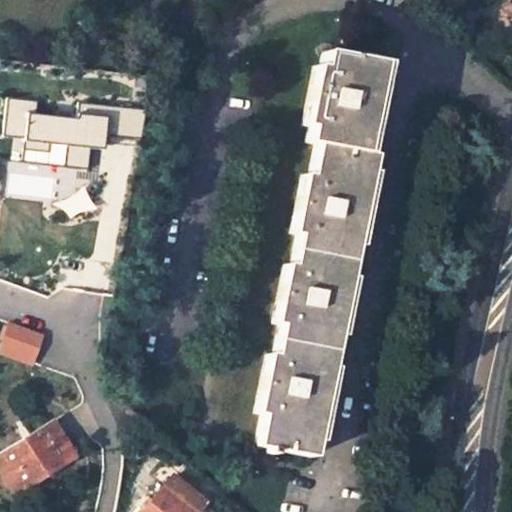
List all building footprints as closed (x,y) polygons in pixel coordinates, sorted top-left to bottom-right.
[(367,106),(375,62),(320,52),(317,66),(309,65),(298,125),(305,127),(303,142),(313,145),(308,173),(301,172),(290,233),(295,234),(290,265),(284,264),(273,321),(278,322),(272,355),(266,354),(254,413),(260,414),(254,445),(266,447),(265,454),(273,454),(273,448),(312,456),(320,412),(341,306),(362,197),(371,153),(359,151),(367,106)] [(37,97),(7,93),(2,132),(23,135),(22,146),(48,149),(49,140),(65,142),(63,163),(86,166),(89,145),(102,146),(103,133),(139,137),(144,107),(78,99),(76,115),(35,110),(37,97)] [(42,332),(9,321),(0,346),(0,349),(32,361),(42,332)] [(69,456),(49,423),(0,454),(0,476),(10,494),(69,456)] [(216,511),(217,511),(195,495),(201,487),(182,472),(176,480),(171,475),(141,511),(216,511)]
